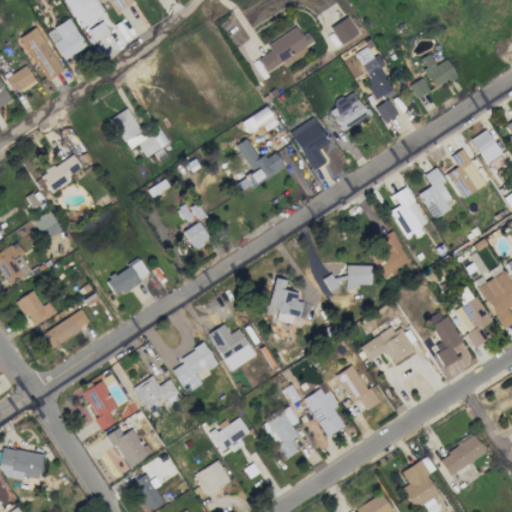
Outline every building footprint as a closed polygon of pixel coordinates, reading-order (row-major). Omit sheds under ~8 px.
[(61,0),(79,28),(102,14),(93,0),(61,0)] [(128,0),(97,0),(99,2),(101,0),(107,0),(115,12),(130,2),(128,0)] [(338,44),(357,33),(346,15),(328,27),(338,44)] [(83,47),(69,18),(45,30),(60,59),(83,47)] [(92,39),(106,31),(101,21),(86,29),(92,39)] [(61,69),(33,27),(16,38),(44,80),(61,69)] [(255,58),(263,72),(280,62),(282,65),(307,52),(303,46),(312,42),(306,31),(299,35),(294,27),(265,43),(269,51),(255,58)] [(376,54),(370,56),(365,46),(352,52),(374,99),(391,92),(379,66),(382,65),(376,54)] [(420,68),(432,88),(454,75),(444,58),(433,65),(426,53),(418,58),(423,67),(420,68)] [(10,90),(17,86),(20,90),(34,82),(24,65),(2,78),(10,90)] [(412,97),(426,91),(420,78),(407,84),(412,97)] [(0,104),(9,99),(0,83),(0,104)] [(366,114),(350,91),(325,108),(340,131),(366,114)] [(372,106),(381,122),(396,114),(387,98),(372,106)] [(263,130),(274,123),(264,106),(239,121),(245,133),(260,124),(263,130)] [(155,124),(139,133),(125,108),(107,118),(124,149),(135,143),(143,157),(154,151),(158,157),(162,154),(158,147),(165,143),(155,124)] [(316,149),(326,143),(311,117),(287,131),(309,170),(323,162),(316,149)] [(511,143),(511,119),(502,125),(511,143)] [(469,138),(484,128),(500,153),(499,154),(504,161),(493,168),(491,165),(488,167),(469,138)] [(282,166),(272,150),(257,160),(244,138),(233,144),(249,172),(232,183),(238,193),(282,166)] [(460,147),(483,182),(461,197),(460,195),(457,196),(442,174),(455,165),(449,155),(460,147)] [(69,180),(66,174),(78,167),(72,155),(38,173),(47,191),(69,180)] [(416,192),(429,183),(422,174),(434,166),(443,180),(440,182),(444,188),(443,188),(449,196),(443,200),(448,207),(433,217),(416,192)] [(160,181),(145,189),(149,196),(164,187),(160,181)] [(404,235),(387,210),(398,203),(394,196),(390,198),(388,195),(404,185),(413,199),(412,199),(426,220),(419,225),(418,226),(421,232),(415,236),(411,230),(404,235)] [(511,207),(511,190),(501,197),(509,210),(511,207)] [(58,231),(48,211),(31,219),(40,240),(58,231)] [(207,240),(196,221),(180,231),(191,249),(207,240)] [(406,259),(381,276),(371,261),(376,258),(371,251),(380,245),(376,238),(389,229),(392,233),(391,233),(398,245),(397,246),(406,259)] [(0,276),(6,286),(30,271),(12,242),(0,249),(0,276)] [(103,277),(111,296),(139,283),(137,277),(145,273),(139,261),(103,277)] [(320,278),(328,272),(331,277),(343,274),(344,263),(369,264),(368,283),(356,283),(356,288),(343,287),(343,278),(334,280),(337,285),(328,290),(320,278)] [(511,319),(506,307),(511,304),(511,289),(499,264),(485,271),(472,277),(498,329),(511,322),(511,319)] [(303,318),(300,327),(289,324),(290,322),(274,318),(277,308),(266,305),(273,276),(284,279),(282,288),(296,292),(294,299),(301,301),(297,316),(303,318)] [(53,313),(47,301),(39,306),(31,290),(14,299),(28,326),(53,313)] [(451,310),(472,346),(482,341),(475,330),(489,322),(474,296),(451,310)] [(87,323),(79,309),(37,334),(45,348),(87,323)] [(458,342),(439,309),(424,318),(442,348),(433,353),(441,367),(455,358),(448,347),(458,342)] [(205,333),(221,323),(227,333),(236,328),(253,354),(228,370),(205,333)] [(302,328),(305,326),(308,330),(310,328),(309,325),(313,323),(317,330),(319,329),(323,336),(312,344),(302,328)] [(411,350),(398,327),(391,331),(389,327),(356,345),(365,361),(383,351),(389,362),(411,350)] [(274,330),(280,341),(273,345),(267,334),(274,330)] [(193,372),(199,382),(184,392),(169,370),(181,362),(178,358),(192,349),(190,347),(201,340),(215,363),(205,369),(203,365),(193,372)] [(282,348),(285,354),(287,353),(285,349),(291,345),(294,349),(299,346),(298,343),(302,340),(306,347),(284,361),(277,351),(282,348)] [(150,358),(155,354),(162,364),(157,368),(150,358)] [(332,376),(349,402),(355,398),(364,410),(376,402),(349,364),(332,376)] [(130,387),(149,374),(156,384),(167,378),(176,391),(173,393),(177,399),(169,404),(166,398),(163,399),(161,397),(144,408),(130,387)] [(91,418),(95,416),(79,391),(98,379),(115,405),(106,411),(112,421),(99,430),(91,418)] [(323,437),(341,426),(332,408),(335,406),(323,384),(301,396),(323,437)] [(295,422),(286,406),(258,422),(281,460),(295,451),(289,440),(296,436),(290,425),(295,422)] [(226,446),(230,451),(241,445),(237,438),(246,432),(237,416),(225,423),(223,420),(215,425),(216,427),(206,433),(217,451),(226,446)] [(102,435),(116,426),(120,433),(129,427),(141,446),(144,443),(149,451),(141,455),(142,456),(126,466),(112,444),(109,446),(102,435)] [(435,456),(446,474),(483,454),(472,435),(435,456)] [(0,473),(36,480),(40,454),(1,447),(0,450),(0,473)] [(399,472),(406,483),(398,488),(412,509),(436,493),(424,474),(433,469),(424,455),(399,472)] [(191,474),(203,495),(228,480),(215,459),(191,474)] [(153,476),(158,483),(152,488),(153,488),(161,501),(146,511),(139,500),(136,502),(129,491),(133,489),(129,482),(143,473),(147,478),(146,479),(147,480),(153,476)] [(348,511),(388,511),(390,511),(379,494),(348,511)]
